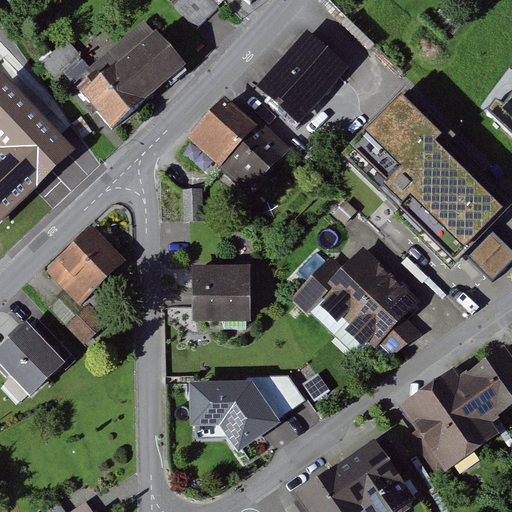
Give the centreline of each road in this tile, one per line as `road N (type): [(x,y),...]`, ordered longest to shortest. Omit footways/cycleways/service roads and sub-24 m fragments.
road 1 (residential): [(221,511),(511,302)]
road 2 (residential): [(152,511),(145,198),(123,172)]
road 3 (residential): [(123,172),(291,0)]
road 4 (residential): [(0,293),(123,172)]
